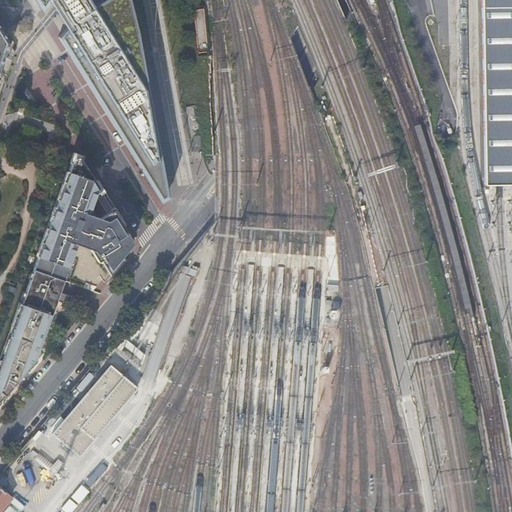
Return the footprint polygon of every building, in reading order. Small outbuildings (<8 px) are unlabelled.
[(34,0),(40,9),(46,0),(47,0),(54,11),(66,30),(58,37),(66,51),(77,68),(160,200),(166,196),(163,176),(150,105),(136,31),(128,0),(101,0),(92,6),(88,0),(34,0)] [(511,183),(511,0),(483,0),(486,184),(511,183)] [(441,71),(442,72),(462,73),(463,5),(442,5),(441,71)] [(0,91),(13,56),(10,55),(11,52),(12,48),(4,35),(2,32),(0,28),(0,91)] [(194,105),(186,106),(191,137),(199,135),(194,105)] [(39,130),(23,124),(19,135),(35,141),(39,130)] [(351,166),(343,140),(334,144),(342,169),(351,166)] [(37,256),(33,269),(63,280),(65,273),(68,273),(73,259),(71,258),(76,243),(78,244),(80,245),(89,248),(97,262),(103,258),(110,269),(124,253),(133,242),(132,241),(112,209),(99,218),(87,213),(84,212),(86,207),(90,208),(95,194),(100,190),(79,157),(74,155),(68,171),(65,170),(55,199),(58,199),(47,228),(45,227),(35,255),(37,256)] [(63,280),(33,269),(21,303),(18,302),(8,330),(11,331),(1,360),(0,359),(0,405),(1,405),(1,404),(1,403),(2,403),(2,401),(2,399),(2,397),(22,374),(35,359),(42,339),(56,300),(62,302),(64,299),(65,294),(59,292),(63,280)] [(112,364),(52,435),(80,457),(140,388),(112,364)] [(83,483),(63,507),(69,511),(71,511),(90,489),(83,483)] [(0,487),(0,509),(11,496),(0,487)]
